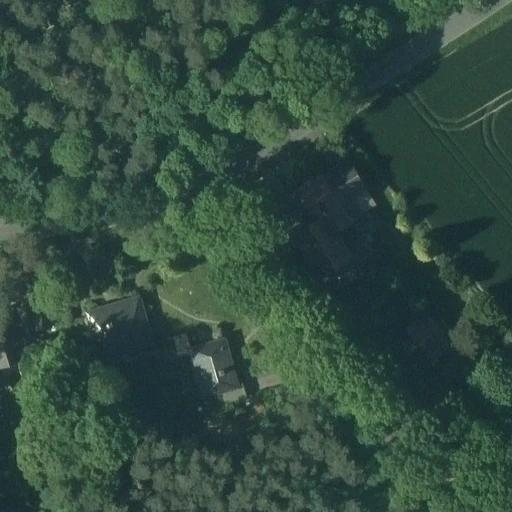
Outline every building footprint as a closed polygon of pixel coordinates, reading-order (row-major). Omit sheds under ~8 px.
[(334,151),(309,166),(327,195),(339,187),(351,180),(334,151)] [(327,195),(309,166),(285,181),(303,209),(304,208),(327,195)] [(339,187),(327,195),(338,214),(350,206),(339,187)] [(337,249),(321,223),(339,215),(338,214),(327,195),(304,208),(306,212),(292,220),(286,218),(279,221),(278,228),(282,234),(288,236),(301,256),(300,263),(303,269),(310,271),(316,268),(318,261),(337,249)] [(350,206),(338,214),(339,215),(349,231),(365,221),(354,204),(350,206)] [(138,300),(90,315),(104,360),(152,345),(138,300)] [(49,306),(35,308),(37,329),(50,327),(49,306)] [(37,329),(35,308),(20,310),(21,334),(37,329)] [(451,342),(427,313),(406,330),(431,359),(451,342)] [(238,375),(224,331),(192,341),(204,381),(219,377),(220,381),(238,375)] [(0,364),(22,356),(14,332),(0,336),(0,364)] [(469,338),(459,347),(470,360),(480,350),(469,338)] [(238,375),(220,381),(225,396),(248,389),(243,373),(238,375)]
